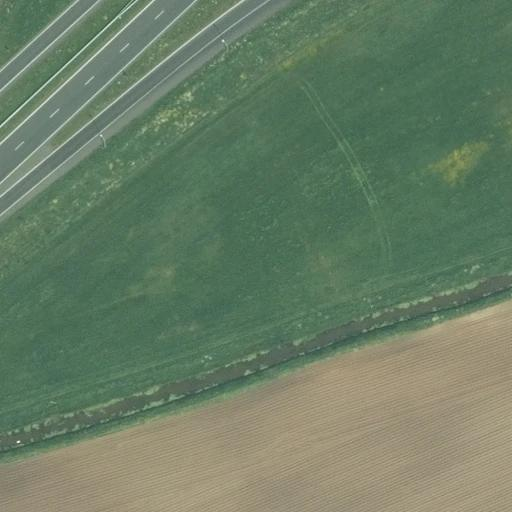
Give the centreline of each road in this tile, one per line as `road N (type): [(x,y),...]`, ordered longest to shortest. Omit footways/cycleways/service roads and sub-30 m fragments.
road 1 (motorway): [(0,207),(262,0)]
road 2 (trunk): [(0,164),(176,0)]
road 3 (trunk): [(91,0),(0,83)]
